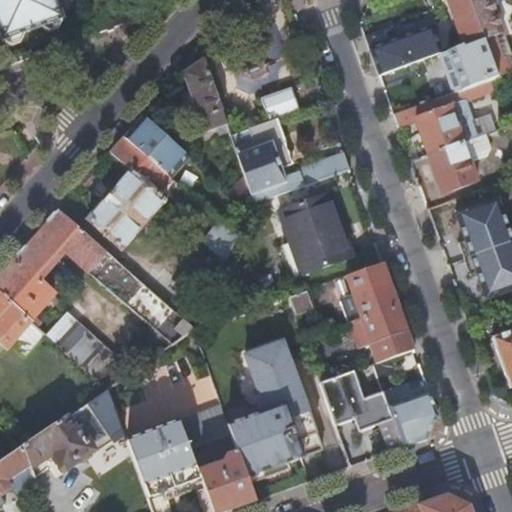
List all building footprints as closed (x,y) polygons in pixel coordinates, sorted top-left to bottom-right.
[(0,0),(0,40),(1,42),(62,20),(55,0),(0,0)] [(378,77),(414,64),(463,46),(482,39),(467,0),(445,0),(458,34),(452,33),(451,31),(402,48),(392,19),(359,23),(378,77)] [(497,79),(511,73),(511,70),(508,59),(505,52),(500,54),(494,38),(503,35),(489,0),(467,0),(482,39),(497,79)] [(505,52),(508,59),(511,58),(503,35),(494,38),(500,54),(505,52)] [(482,39),(463,46),(467,57),(450,63),(460,93),(480,86),(491,82),(497,79),(482,39)] [(203,61),(183,75),(203,133),(226,126),(203,61)] [(378,77),(384,94),(420,81),(414,64),(378,77)] [(480,86),(482,94),(494,90),(491,82),(480,86)] [(460,93),(459,93),(463,101),(482,94),(480,86),(460,93)] [(277,122),(300,114),(292,88),(261,98),(270,124),(276,122),(277,122)] [(462,144),(483,136),(477,120),(472,122),(465,102),(443,109),(439,100),(393,118),(397,130),(417,123),(428,156),(462,144)] [(141,119),(124,140),(172,181),(188,162),(141,119)] [(254,205),(348,171),(342,154),(300,169),(301,173),(285,179),(282,170),(273,146),(284,142),(277,122),(276,122),(270,124),(231,139),(245,180),(254,205)] [(488,139),(487,135),(483,136),(462,144),(470,166),(483,162),(482,161),(486,159),(491,150),(487,140),(488,139)] [(124,140),(109,156),(130,175),(88,222),(120,251),(177,187),(172,181),(124,140)] [(273,146),(282,170),(293,166),(284,142),(273,146)] [(477,184),(470,166),(462,144),(428,156),(442,197),(477,184)] [(247,220),(254,205),(245,180),(225,198),(234,207),(239,213),(247,220)] [(330,194),(280,212),(291,245),(281,248),(294,281),(353,259),(330,194)] [(511,241),(497,200),(455,216),(465,242),(458,245),(463,261),(469,277),(476,275),(486,301),(511,291),(511,241)] [(238,239),(247,220),(239,213),(229,232),(238,239)] [(58,214),(0,280),(0,297),(29,323),(34,317),(54,296),(39,282),(63,257),(67,257),(79,267),(97,248),(58,214)] [(206,247),(226,264),(238,239),(229,232),(222,226),(206,247)] [(193,333),(97,248),(79,267),(171,348),(193,333)] [(349,327),(398,309),(382,266),(348,278),(354,297),(340,302),(349,327)] [(288,299),(295,318),(312,312),(306,293),(288,299)] [(0,297),(0,346),(5,351),(9,346),(29,323),(0,297)] [(369,347),(407,333),(398,309),(349,327),(357,351),(369,347)] [(46,338),(107,392),(132,374),(66,315),(46,338)] [(34,317),(29,323),(36,329),(41,324),(34,317)] [(29,323),(9,346),(23,359),(44,337),(36,329),(29,323)] [(414,352),(407,333),(369,347),(376,366),(414,352)] [(511,333),(490,342),(508,390),(511,388),(511,333)] [(325,452),(285,338),(242,353),(263,413),(227,426),(231,437),(237,455),(246,480),(325,452)] [(319,386),(334,381),(329,369),(315,374),(319,386)] [(319,386),(334,428),(355,420),(359,433),(377,428),(387,455),(425,442),(437,418),(429,395),(387,409),(382,396),(364,402),(354,374),(334,381),(319,386)] [(429,395),(424,381),(382,396),(387,409),(429,395)] [(107,392),(87,406),(94,415),(95,416),(97,417),(102,416),(108,435),(121,430),(119,425),(107,392)] [(220,409),(126,443),(147,501),(161,496),(187,487),(201,482),(198,476),(190,452),(231,437),(227,426),(220,409)] [(31,475),(34,482),(47,472),(48,465),(46,460),(50,457),(62,475),(75,466),(82,467),(91,460),(91,455),(93,454),(80,434),(76,436),(65,420),(22,450),(31,475)] [(0,465),(0,498),(1,498),(10,492),(11,491),(7,485),(20,477),(23,482),(31,475),(22,450),(0,465)] [(201,482),(211,511),(230,511),(255,503),(246,480),(237,455),(234,456),(233,455),(230,456),(231,458),(227,459),(224,467),(198,476),(201,482)] [(7,485),(11,491),(10,492),(15,498),(37,490),(34,482),(31,475),(23,482),(20,477),(7,485)] [(187,487),(161,496),(163,503),(189,494),(187,487)] [(447,495),(400,511),(470,511),(468,507),(447,495)]
